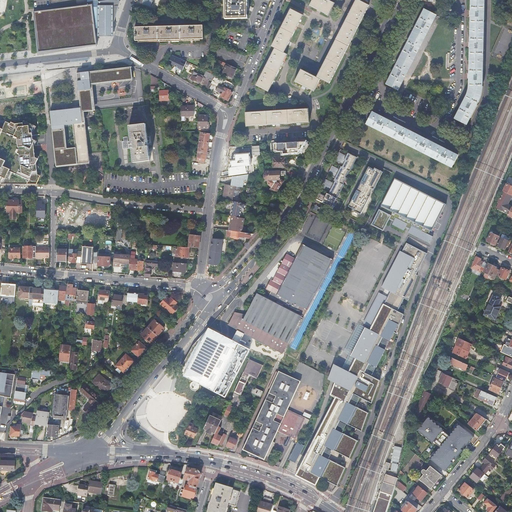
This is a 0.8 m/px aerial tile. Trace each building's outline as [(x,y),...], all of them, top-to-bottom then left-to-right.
[(86,0),(87,5),(34,12),(38,52),(97,44),(95,28),(98,28),(98,36),(105,36),(113,36),(113,21),(114,21),(120,1),(118,0),(106,0),(98,1),(98,0),(95,0),(86,0)] [(224,0),(225,18),(248,18),(247,7),(247,0),(224,0)] [(303,84),(302,86),(304,87),(306,88),(307,86),(315,90),(320,79),(329,84),(369,6),(358,0),(356,0),(355,3),(356,3),(353,11),(351,10),(350,12),(349,14),(351,14),(349,19),(347,18),(344,25),(345,25),(343,29),(342,29),(341,30),(340,32),(341,33),(334,48),(332,48),(331,49),(330,51),(332,52),(330,56),(328,55),(325,62),(326,63),(324,67),(322,66),(322,68),(321,70),(322,71),(318,78),(317,77),(301,70),(295,82),(298,84),(299,82),(303,84)] [(312,0),(310,5),(318,9),(317,10),(319,11),(321,12),(322,11),(326,13),(325,14),(329,16),(335,3),(328,0),(312,0)] [(467,95),(455,119),(467,124),(477,104),(478,101),(479,99),(480,96),(481,94),(481,92),(482,88),(482,86),(482,83),(484,0),(470,0),(469,85),(469,87),(468,89),(468,91),(468,92),(467,93),(467,95)] [(282,62),(286,54),(284,53),(283,52),(287,44),(288,45),(289,44),(290,42),(288,41),(290,37),(292,38),(295,31),(294,30),(296,26),(298,27),(299,25),(300,23),(298,22),(302,15),(291,9),(272,46),(275,48),(256,86),(267,91),(271,84),(273,84),(273,83),(274,81),(273,80),(275,76),(276,77),(280,70),(278,69),(280,65),(282,66),(283,64),(284,62),(282,62)] [(398,90),(435,15),(423,9),(386,84),(398,90)] [(189,39),(202,39),(202,25),(134,26),(134,40),(143,40),(166,40),(189,39)] [(340,32),(332,48),(334,48),(341,33),(340,32)] [(186,62),(181,60),(171,55),(170,61),(172,62),(171,65),(175,66),(175,65),(178,66),(178,68),(183,70),(183,68),(186,62)] [(241,70),(218,60),(217,62),(226,66),(224,71),(233,75),(235,71),(237,72),(239,73),(241,70)] [(82,108),(50,111),(57,166),(90,162),(84,111),(96,110),(93,83),(134,79),(132,65),(77,72),(82,108)] [(195,81),(200,84),(203,77),(209,80),(210,81),(213,75),(205,72),(203,77),(193,72),(190,79),(195,81)] [(154,76),(150,74),(150,85),(156,84),(158,84),(158,79),(154,76)] [(221,83),(223,79),(215,75),(211,83),(216,86),(218,82),(221,83)] [(200,84),(206,86),(208,82),(209,80),(203,77),(200,84)] [(232,93),(219,87),(218,87),(216,89),(218,90),(217,91),(221,93),(222,94),(221,95),(220,97),(228,101),(232,93)] [(169,100),(169,90),(164,90),(159,91),(160,100),(169,100)] [(180,106),(181,112),(181,117),(194,116),(194,106),(187,106),(180,106)] [(299,123),(301,123),(301,122),(309,121),(309,109),(245,112),(246,125),(255,124),(255,126),(257,126),(259,126),(259,124),(264,124),(264,125),(267,125),(267,124),(276,123),(276,125),(278,125),(280,125),(280,123),(285,123),(285,124),(292,124),(292,122),(297,122),(297,124),(299,123)] [(372,112),(367,122),(452,167),(458,155),(372,112)] [(198,114),(196,132),(205,132),(207,132),(208,122),(207,122),(207,115),(202,115),(198,114)] [(0,135),(2,132),(17,139),(19,148),(18,152),(20,154),(22,173),(30,176),(28,184),(36,184),(40,175),(38,174),(38,170),(40,168),(36,163),(39,157),(39,155),(36,153),(34,143),(36,138),(34,137),(33,131),(30,131),(35,123),(24,119),(24,121),(16,122),(16,124),(10,121),(10,122),(6,121),(3,128),(0,126),(0,135)] [(122,142),(123,150),(128,149),(132,148),(134,163),(151,161),(146,124),(129,126),(132,144),(129,144),(128,137),(124,137),(124,142),(122,142)] [(201,133),(197,157),(205,158),(206,159),(207,159),(208,146),(210,134),(201,133)] [(277,144),(272,144),(272,151),(285,150),(285,154),(298,153),(299,152),(299,150),(301,150),(301,149),(302,147),(303,145),(304,143),(305,142),(277,144)] [(317,195),(316,197),(323,201),(333,205),(337,198),(337,199),(344,185),(343,184),(350,171),(351,172),(354,165),(353,164),(357,158),(357,157),(348,153),(346,156),(339,152),(336,158),(335,160),(343,165),(342,167),(341,166),(339,169),(332,166),(328,174),(335,177),(334,180),(335,181),(334,183),(325,179),(321,187),(330,191),(329,194),(327,193),(326,194),(327,194),(325,196),(318,193),(317,195)] [(0,181),(1,182),(3,177),(5,178),(10,168),(8,167),(3,165),(5,159),(0,156),(0,181)] [(231,176),(240,175),(240,171),(242,170),(241,158),(235,159),(228,160),(231,176)] [(285,158),(274,158),(274,167),(284,167),(284,168),(285,168),(285,159),(285,158)] [(373,168),(369,166),(360,183),(357,190),(348,207),(352,209),(352,208),(354,209),(353,211),(361,214),(361,213),(362,213),(370,198),(369,198),(370,197),(368,196),(372,189),(374,190),(383,172),(375,168),(374,170),(372,169),(373,168)] [(269,172),(266,172),(265,172),(263,175),(263,177),(265,180),(267,180),(267,184),(271,187),(269,189),(276,191),(283,181),(279,178),(278,178),(279,176),(286,175),(286,171),(283,171),(269,172)] [(234,177),(232,186),(235,186),(240,187),(243,188),(244,180),(247,180),(248,175),(245,175),(234,177)] [(446,204),(395,178),(381,206),(379,209),(371,225),(383,231),(389,219),(394,222),(392,224),(404,230),(405,227),(410,230),(408,232),(430,243),(433,236),(429,234),(431,231),(432,232),(446,204)] [(232,186),(225,185),(224,195),(223,195),(223,200),(232,201),(233,197),(239,198),(240,187),(235,186),(232,186)] [(511,187),(507,185),(503,192),(504,192),(511,196),(511,195),(511,191),(511,190),(511,187)] [(511,196),(504,192),(498,203),(500,203),(497,208),(498,209),(507,213),(508,214),(511,208),(511,207),(511,206),(508,205),(511,196)] [(11,199),(7,199),(6,212),(10,212),(10,218),(16,218),(16,213),(19,213),(19,201),(19,200),(16,200),(14,199),(14,201),(11,200),(11,199)] [(245,210),(246,204),(233,202),(231,216),(232,216),(240,218),(242,209),(245,210)] [(313,204),(311,208),(319,212),(321,208),(313,204)] [(244,219),(240,218),(232,216),(230,231),(242,233),(244,219)] [(227,230),(226,237),(234,238),(235,236),(239,237),(250,239),(254,234),(242,233),(230,231),(227,230)] [(353,243),(357,236),(349,233),(346,240),(353,243)] [(487,241),(495,245),(499,237),(491,233),(487,241)] [(190,247),(199,248),(199,236),(195,235),(190,235),(189,247),(190,247)] [(509,242),(500,237),(496,246),(505,250),(509,242)] [(211,244),(210,251),(221,253),(223,240),(211,238),(211,244)] [(350,249),(353,243),(346,240),(343,246),(350,249)] [(402,252),(400,251),(382,287),(390,292),(388,297),(379,292),(363,323),(371,327),(370,330),(366,327),(352,356),(351,356),(356,358),(349,372),(342,368),(334,364),(332,371),(330,380),(335,383),(331,395),(331,394),(336,397),(296,475),(316,485),(320,477),(337,486),(346,468),(322,456),(318,453),(322,444),(327,447),(350,459),(358,441),(336,429),(331,427),(336,418),(340,420),(362,431),(368,413),(349,403),(348,402),(352,393),(354,394),(372,403),(380,380),(365,372),(363,372),(368,363),(369,363),(377,367),(385,350),(378,346),(377,345),(381,336),(383,337),(390,341),(394,332),(397,333),(404,314),(398,311),(404,298),(409,301),(418,275),(416,274),(427,253),(406,243),(402,252)] [(307,310),(332,260),(303,245),(296,259),(287,255),(273,281),(272,283),(271,285),(270,284),(269,286),(270,287),(268,290),(272,292),(269,297),(258,291),(246,315),(242,323),(239,321),(242,314),(235,313),(229,325),(237,330),(244,333),(283,353),(303,315),(297,312),(300,306),(307,310)] [(36,248),(36,247),(23,247),(23,258),(30,258),(36,258),(36,248)] [(81,263),(81,264),(87,264),(93,265),(93,263),(94,257),(94,248),(83,247),(82,252),(81,263)] [(190,247),(189,247),(181,247),(178,247),(177,257),(189,258),(190,253),(190,247)] [(14,258),(19,258),(19,253),(20,253),(20,248),(9,248),(9,258),(14,258)] [(49,248),(36,248),(36,258),(36,259),(39,259),(43,259),(43,258),(45,258),(49,258),(49,248)] [(344,260),(349,252),(342,248),(337,256),(344,260)] [(57,250),(57,261),(62,261),(67,261),(68,250),(57,250)] [(220,263),(221,253),(210,251),(209,258),(208,264),(217,265),(220,263)] [(130,259),(130,255),(120,255),(121,252),(115,252),(114,266),(116,266),(119,267),(120,263),(130,264),(130,259)] [(111,255),(99,254),(98,266),(103,266),(109,266),(109,265),(110,265),(111,255)] [(473,269),(483,273),(485,269),(481,267),(483,262),(479,260),(479,259),(477,257),(473,269)] [(138,259),(130,259),(130,264),(129,269),(133,270),(137,270),(138,259)] [(144,277),(150,277),(151,273),(151,268),(150,268),(150,266),(158,266),(158,261),(146,260),(144,277)] [(186,272),(187,264),(174,263),(174,271),(180,272),(186,272)] [(490,276),(495,279),(499,271),(496,269),(496,267),(489,264),(485,272),(491,275),(490,276)] [(510,272),(502,268),(498,276),(506,280),(510,272)] [(9,285),(2,284),(1,295),(6,295),(6,296),(10,296),(15,296),(16,285),(9,285)] [(64,306),(65,306),(68,306),(69,300),(72,300),(72,296),(76,297),(77,289),(73,288),(73,285),(71,285),(68,284),(67,294),(65,294),(65,295),(65,300),(64,306)] [(29,298),(30,287),(20,286),(19,297),(29,298)] [(48,288),(45,287),(45,288),(44,302),(57,303),(58,290),(54,290),(55,287),(49,286),(48,288)] [(44,302),(45,288),(38,288),(31,287),(30,287),(29,298),(29,305),(33,305),(33,303),(44,303),(44,302)] [(75,313),(87,315),(88,303),(90,291),(86,290),(83,290),(78,289),(77,293),(76,301),(75,313)] [(105,298),(109,298),(110,291),(105,291),(99,290),(97,304),(102,304),(103,300),(105,300),(105,298)] [(127,295),(124,295),(124,296),(123,304),(127,304),(127,301),(138,302),(139,293),(133,293),(128,292),(127,295)] [(144,294),(139,293),(138,302),(138,303),(147,304),(148,296),(146,296),(144,295),(144,294)] [(123,304),(124,296),(118,295),(113,295),(112,305),(122,306),(123,304)] [(493,295),(486,310),(495,314),(498,306),(501,299),(493,295)] [(178,303),(174,300),(173,301),(171,298),(170,299),(167,296),(160,304),(173,315),(173,314),(176,314),(179,311),(179,308),(176,305),(178,303)] [(88,303),(87,315),(94,316),(96,303),(95,302),(92,302),(91,302),(91,304),(88,303)] [(297,312),(303,315),(304,315),(307,310),(300,306),(297,312)] [(495,314),(486,310),(484,315),(492,318),(495,314)] [(148,327),(157,336),(161,332),(164,328),(155,320),(148,327)] [(88,321),(86,321),(86,324),(86,328),(90,329),(94,329),(95,322),(88,321)] [(352,356),(366,327),(358,324),(344,352),(352,356)] [(154,339),(157,336),(148,327),(141,334),(151,343),(154,339)] [(208,327),(182,376),(193,381),(190,383),(190,385),(190,387),(191,389),(192,390),(195,391),(197,390),(199,388),(199,384),(225,398),(250,349),(239,343),(232,340),(219,333),(212,330),(208,327)] [(237,330),(232,340),(239,343),(244,333),(237,330)] [(453,352),(455,353),(462,339),(459,338),(456,345),(453,352)] [(455,353),(466,359),(470,352),(469,351),(473,344),(462,339),(455,353)] [(100,351),(102,341),(94,340),(92,350),(96,351),(100,351)] [(143,353),(146,348),(139,342),(132,350),(139,357),(143,353)] [(511,356),(511,347),(509,346),(504,344),(501,352),(511,356)] [(72,346),(61,345),(60,360),(65,361),(70,362),(72,346)] [(118,367),(122,371),(123,372),(124,373),(125,372),(126,372),(126,371),(127,371),(128,371),(128,370),(129,369),(129,368),(129,367),(134,361),(126,354),(116,365),(118,367)] [(349,372),(356,358),(351,356),(349,355),(342,368),(349,372)] [(511,359),(506,357),(503,364),(511,368),(511,366),(511,359)] [(468,365),(452,358),(450,363),(466,370),(468,365)] [(230,402),(227,409),(222,419),(216,432),(216,433),(214,437),(212,442),(218,445),(223,435),(221,435),(221,436),(218,435),(221,428),(224,430),(230,417),(228,416),(232,407),(234,408),(239,396),(240,396),(247,381),(249,376),(252,377),(257,380),(260,373),(261,370),(263,366),(250,359),(240,380),(230,402)] [(19,369),(10,368),(8,368),(0,367),(0,419),(0,420),(4,396),(5,392),(12,393),(15,377),(18,377),(19,369)] [(500,368),(496,377),(501,379),(505,381),(509,372),(500,368)] [(39,370),(33,369),(33,371),(35,372),(35,373),(33,373),(33,379),(40,380),(41,379),(45,380),(45,376),(50,376),(50,371),(48,370),(39,370)] [(279,391),(287,374),(279,371),(278,372),(276,371),(268,388),(271,389),(269,394),(276,397),(279,391)] [(439,382),(443,373),(438,371),(434,380),(439,382)] [(455,381),(456,378),(451,376),(443,373),(439,382),(445,385),(444,386),(455,391),(459,383),(455,381)] [(93,382),(105,393),(108,389),(112,385),(100,374),(93,382)] [(301,381),(287,374),(279,391),(276,397),(273,403),(281,406),(284,408),(288,410),(301,381)] [(496,377),(495,377),(489,390),(498,394),(504,382),(500,381),(501,379),(496,377)] [(16,391),(25,392),(25,389),(26,385),(17,384),(16,391)] [(92,391),(85,385),(81,391),(90,399),(89,399),(89,403),(84,409),(89,414),(95,407),(102,400),(98,397),(99,396),(93,390),(92,391)] [(75,410),(77,390),(71,389),(69,409),(75,410)] [(493,405),(497,397),(482,390),(479,398),(484,401),(484,400),(489,402),(488,402),(493,405)] [(25,402),(26,399),(27,393),(25,392),(16,391),(14,400),(20,401),(25,402)] [(424,392),(414,417),(416,418),(418,413),(420,414),(421,411),(431,394),(424,392)] [(273,403),(276,397),(269,394),(266,400),(273,403)] [(57,396),(54,416),(55,416),(64,417),(67,398),(57,396)] [(303,431),(304,429),(269,411),(273,403),(266,400),(256,421),(263,425),(271,428),(274,429),(278,431),(298,440),(303,431)] [(304,429),(309,419),(288,410),(284,408),(281,406),(273,403),(269,411),(304,429)] [(50,413),(38,411),(37,417),(36,424),(42,425),(48,426),(49,415),(50,413)] [(33,426),(35,426),(36,424),(37,417),(33,416),(33,414),(24,412),(22,422),(27,423),(31,424),(31,425),(33,426)] [(472,418),(481,425),(486,419),(476,413),(472,418)] [(204,429),(208,430),(209,426),(211,422),(213,419),(214,416),(210,415),(204,429)] [(209,426),(208,430),(212,432),(216,433),(216,432),(222,419),(214,416),(213,419),(211,422),(209,426)] [(431,459),(447,471),(474,435),(459,424),(450,436),(442,430),(444,428),(428,416),(418,430),(440,447),(431,459)] [(174,423),(174,418),(154,417),(153,426),(158,426),(158,425),(161,425),(161,430),(166,430),(167,423),(171,423),(174,423)] [(336,429),(340,420),(336,418),(331,427),(336,429)] [(477,431),(481,425),(472,418),(467,423),(471,426),(476,430),(477,431)] [(12,435),(20,436),(21,426),(19,426),(17,425),(17,427),(11,427),(11,435),(12,435)] [(273,442),(278,431),(274,429),(271,428),(263,425),(260,431),(253,428),(243,450),(265,460),(267,456),(269,457),(275,443),(273,442)] [(54,426),(48,426),(47,435),(52,436),(57,436),(58,427),(54,426)] [(188,426),(185,435),(194,438),(198,430),(188,426)] [(224,434),(223,435),(218,445),(221,447),(226,436),(224,434)] [(230,437),(226,446),(233,449),(237,441),(230,437)] [(305,446),(298,442),(289,460),(296,463),(305,446)] [(322,456),(327,447),(322,444),(318,453),(322,456)] [(496,445),(488,455),(495,460),(497,458),(505,447),(501,444),(498,447),(496,445)] [(406,455),(402,466),(405,468),(416,454),(406,447),(406,455)] [(495,460),(488,455),(483,462),(486,464),(482,468),(481,467),(479,469),(486,474),(491,468),(493,470),(496,467),(492,463),(494,460),(495,460)] [(1,460),(0,470),(15,470),(15,461),(1,460)] [(441,475),(429,465),(426,469),(425,470),(424,470),(423,470),(422,470),(422,471),(422,472),(422,473),(424,475),(422,477),(420,479),(431,488),(442,475),(441,475)] [(487,479),(488,477),(477,468),(470,477),(477,482),(480,479),(483,482),(485,478),(487,479)] [(198,471),(187,469),(184,479),(184,480),(188,481),(188,482),(189,483),(188,486),(197,489),(201,475),(198,471)] [(157,482),(163,484),(166,477),(159,475),(159,476),(156,476),(157,474),(155,474),(156,471),(152,470),(148,480),(157,483),(157,482)] [(184,480),(184,479),(181,478),(182,474),(171,471),(168,481),(175,483),(175,484),(182,486),(184,480)] [(386,511),(397,478),(386,474),(373,511),(386,511)] [(103,482),(90,480),(89,485),(88,493),(102,495),(103,482)] [(397,487),(404,492),(407,488),(400,483),(397,487)] [(474,490),(465,483),(459,491),(462,493),(461,494),(464,496),(465,495),(468,498),(474,490)] [(110,484),(108,495),(114,496),(116,485),(110,484)] [(88,493),(89,485),(85,485),(85,486),(79,485),(77,498),(87,500),(88,493)] [(194,498),(197,489),(188,486),(186,485),(184,490),(181,489),(179,496),(190,499),(190,497),(194,498)] [(240,492),(216,485),(208,511),(226,511),(229,505),(236,507),(240,492)] [(421,501),(428,493),(419,486),(414,491),(412,494),(415,496),(421,501)] [(508,497),(510,494),(507,492),(507,491),(501,499),(504,502),(508,497)] [(489,511),(491,511),(497,506),(485,496),(482,501),(488,506),(487,507),(489,508),(487,510),(489,511)] [(263,503),(260,502),(256,511),(264,511),(268,499),(264,498),(263,503)] [(61,501),(57,500),(43,499),(42,511),(43,511),(53,511),(59,511),(61,501)] [(272,500),(268,499),(264,511),(271,511),(273,506),(270,505),(272,500)] [(409,502),(402,510),(403,511),(414,511),(417,509),(409,502)]
